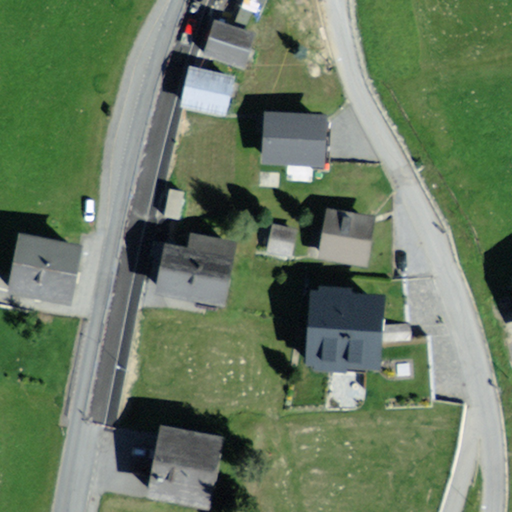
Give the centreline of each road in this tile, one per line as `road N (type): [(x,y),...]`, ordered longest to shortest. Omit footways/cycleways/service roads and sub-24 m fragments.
road 1 (primary): [(187,0),(130,200),(68,511)]
road 2 (residential): [(334,0),(350,70),(451,282),(486,405)]
